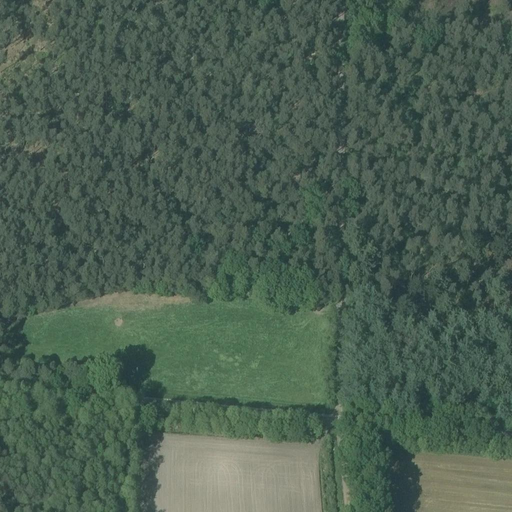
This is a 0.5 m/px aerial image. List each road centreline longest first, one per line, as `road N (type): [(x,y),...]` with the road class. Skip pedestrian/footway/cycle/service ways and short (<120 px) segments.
road 1 (track): [(339,423),(339,0)]
road 2 (track): [(339,423),(0,391)]
road 3 (track): [(511,438),(339,423)]
